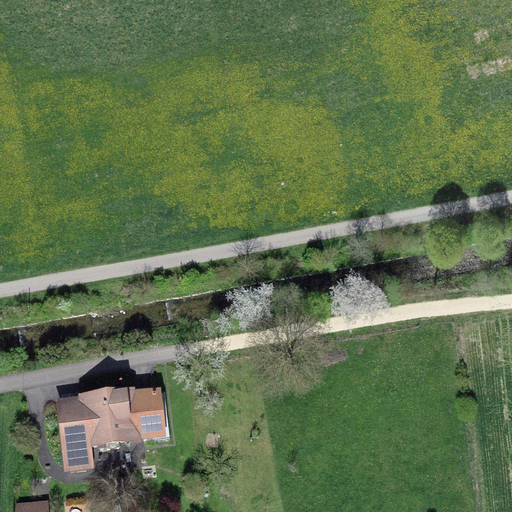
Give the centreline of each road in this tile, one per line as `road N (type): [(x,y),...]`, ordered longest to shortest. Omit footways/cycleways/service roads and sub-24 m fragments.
road 1 (residential): [(511,196),(0,293)]
road 2 (track): [(511,302),(387,315),(178,354)]
road 3 (residential): [(178,354),(0,389)]
